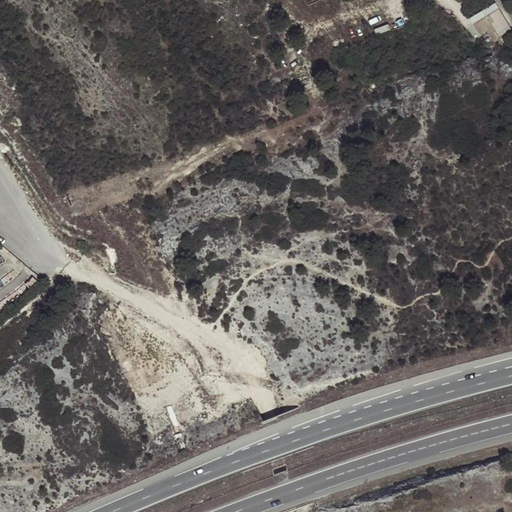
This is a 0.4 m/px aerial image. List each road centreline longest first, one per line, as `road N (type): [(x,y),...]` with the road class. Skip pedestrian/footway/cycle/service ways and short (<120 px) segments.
road 1 (motorway): [(238,511),(389,457),(511,424)]
road 2 (track): [(66,266),(186,324),(232,362),(270,411)]
road 3 (motorway): [(511,363),(297,435)]
road 4 (motorway): [(511,378),(297,435)]
road 5 (motorway): [(297,435),(112,511)]
